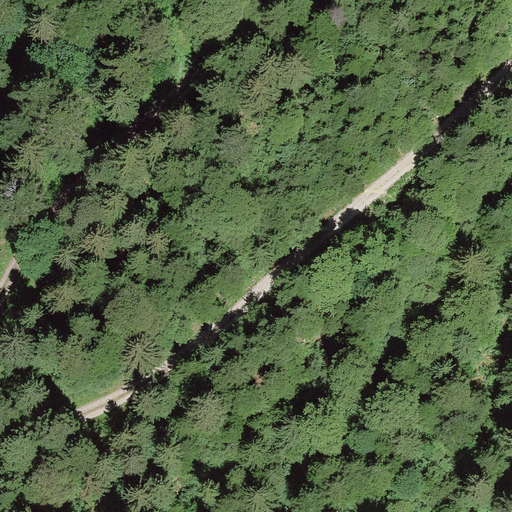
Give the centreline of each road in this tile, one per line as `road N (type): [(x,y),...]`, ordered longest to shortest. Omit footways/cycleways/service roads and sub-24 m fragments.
road 1 (track): [(0,462),(169,372),(511,82)]
road 2 (track): [(0,315),(8,288),(285,0)]
